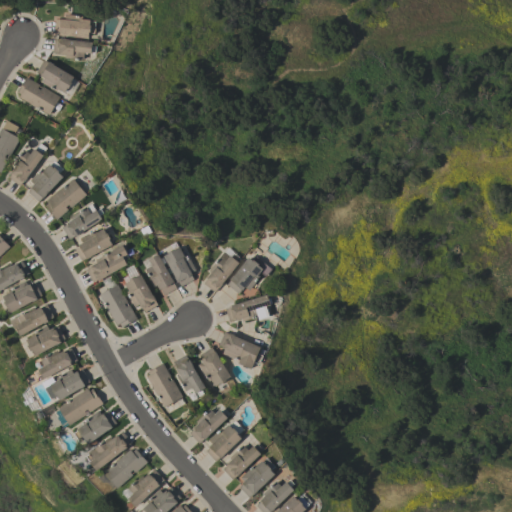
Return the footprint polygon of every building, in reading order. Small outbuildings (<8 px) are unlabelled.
[(88,38),(64,35),(59,35),(59,34),(53,33),(55,19),(60,19),(60,18),(65,19),(66,13),(79,15),(82,16),(82,18),(90,19),(90,20),(96,21),(94,33),(89,32),(88,38)] [(92,42),(91,46),(96,46),(95,52),(91,52),(91,53),(84,52),(83,59),(64,57),(64,54),(58,54),(58,53),(52,52),(54,38),(92,42)] [(73,76),(70,82),(71,82),(68,88),(67,87),(64,92),(58,88),(56,91),(51,87),(50,88),(41,82),(44,78),(40,75),(40,74),(36,72),(43,59),(48,62),(49,61),(53,64),(73,76)] [(25,76),(59,96),(48,115),(18,97),(20,94),(16,92),(25,76)] [(0,172),(0,128),(1,128),(6,120),(17,126),(13,135),(19,138),(0,172)] [(42,155),(26,177),(27,177),(23,182),(23,181),(19,186),(8,177),(11,173),(10,172),(14,166),(12,164),(23,149),(29,153),(33,148),(34,149),(39,142),(46,148),(41,154),(42,155)] [(62,176),(42,198),(42,197),(38,201),(27,192),(31,188),(30,187),(33,183),(30,180),(41,167),(43,169),(48,164),(50,165),(53,161),(62,169),(58,173),(62,176)] [(85,194),(70,207),(69,206),(66,208),(67,210),(55,219),(44,206),(47,203),(45,200),(72,178),(85,194)] [(101,219),(78,233),(79,234),(75,236),(74,236),(68,239),(61,227),(67,224),(66,222),(77,216),(75,213),(86,207),(89,213),(96,209),(96,210),(100,208),(103,214),(99,216),(101,219)] [(112,244),(90,256),(91,256),(86,259),(86,258),(81,261),(74,248),(78,246),(78,244),(82,242),(79,238),(95,229),(96,232),(103,228),(103,229),(108,227),(114,237),(109,240),(112,244)] [(0,236),(9,246),(0,254),(0,236)] [(126,264),(98,280),(97,279),(92,282),(85,270),(90,267),(90,265),(96,262),(95,260),(110,252),(109,251),(122,245),(127,254),(126,254),(128,259),(124,261),(126,264)] [(177,282),(163,256),(168,253),(168,252),(174,248),(174,249),(179,247),(183,254),(185,253),(187,256),(195,270),(191,272),(192,274),(191,274),(193,279),(180,286),(178,281),(177,282)] [(239,262),(222,283),(222,284),(218,288),(217,287),(214,292),(203,283),(206,279),(205,278),(213,269),(211,267),(223,251),(230,257),(233,252),(238,256),(235,260),(239,262)] [(173,281),(172,282),(176,288),(163,295),(160,289),(159,289),(156,284),(154,285),(145,269),(145,268),(141,261),(155,253),(156,255),(158,254),(173,281)] [(248,257),(252,260),(255,256),(270,267),(264,275),(259,272),(257,274),(259,276),(249,290),(245,287),(242,290),(241,289),(238,294),(226,285),(230,280),(229,279),(232,275),(233,276),(248,257)] [(0,289),(0,268),(9,263),(10,266),(16,262),(16,263),(22,260),(29,273),(23,276),(24,277),(19,280),(18,279),(0,289)] [(140,274),(152,295),(153,294),(155,299),(154,300),(157,305),(145,312),(142,307),(141,307),(139,304),(134,307),(125,291),(128,290),(124,283),(129,280),(128,279),(134,276),(135,277),(140,274)] [(127,301),(126,302),(127,305),(129,304),(136,318),(121,327),(119,323),(116,325),(98,295),(110,288),(107,283),(104,285),(101,280),(110,275),(115,285),(117,284),(127,301)] [(11,312),(10,311),(4,314),(0,306),(0,298),(2,297),(2,296),(9,292),(7,290),(25,280),(27,284),(29,283),(30,285),(34,282),(41,295),(36,298),(37,299),(32,301),(31,301),(11,312)] [(267,294),(267,295),(269,294),(272,303),(270,304),(270,305),(266,306),(269,316),(259,319),(258,316),(242,321),(241,318),(235,320),(235,319),(228,321),(224,308),(231,306),(230,305),(267,294)] [(19,336),(15,327),(13,328),(8,320),(33,307),(34,309),(40,307),(46,304),(53,317),(47,320),(47,321),(43,323),(19,336)] [(34,356),(31,350),(30,351),(27,345),(28,344),(25,339),(32,336),(31,333),(34,332),(33,331),(46,324),(49,329),(52,327),(53,328),(58,325),(65,338),(60,341),(60,342),(55,345),(55,344),(34,356)] [(260,347),(257,353),(262,355),(259,364),(253,362),(250,369),(237,363),(238,361),(221,353),(224,349),(222,348),(222,347),(218,345),(223,331),(228,334),(229,332),(234,335),(260,347)] [(230,376),(225,379),(226,380),(220,384),(219,383),(214,386),(210,379),(208,381),(205,376),(204,376),(197,364),(201,361),(200,360),(201,359),(198,355),(211,347),(214,351),(215,351),(218,356),(230,376)] [(43,379),(37,369),(43,366),(40,359),(57,350),(58,353),(63,350),(64,351),(70,348),(77,360),(72,362),(72,363),(43,379)] [(205,387),(201,389),(203,393),(198,396),(196,392),(195,393),(191,387),(185,391),(175,374),(178,373),(174,367),(176,367),(172,361),(185,354),(188,359),(189,359),(192,364),(191,364),(205,387)] [(162,363),(170,376),(169,377),(170,380),(172,379),(182,396),(163,407),(146,377),(149,375),(147,372),(162,363)] [(84,385),(59,400),(57,396),(51,399),(45,388),(45,387),(42,381),(51,376),(53,380),(56,379),(55,378),(58,376),(74,367),(76,372),(82,369),(89,381),(84,384),(84,385)] [(67,423),(62,426),(53,412),(58,409),(58,407),(87,388),(89,391),(93,388),(102,403),(69,425),(67,423)] [(227,417),(204,439),(203,439),(198,443),(188,433),(193,429),(192,427),(197,424),(195,422),(209,408),(215,413),(219,409),(227,417)] [(88,444),(85,439),(80,443),(73,433),(78,429),(77,429),(85,423),(83,421),(98,410),(101,414),(103,413),(103,414),(107,411),(116,423),(112,426),(112,427),(108,430),(107,430),(88,444)] [(241,438),(220,458),(219,458),(215,462),(205,451),(209,447),(208,446),(211,443),(208,439),(221,427),(222,429),(228,424),(229,425),(233,422),(241,430),(237,434),(241,438)] [(97,470),(90,462),(90,461),(86,456),(89,454),(88,453),(95,447),(96,447),(110,436),(111,438),(116,434),(117,435),(122,431),(131,442),(126,446),(127,447),(122,451),(122,450),(97,470)] [(261,454),(241,472),(237,477),(236,476),(232,480),(222,469),(226,465),(226,464),(230,460),(228,457),(243,444),(248,450),(253,445),(253,446),(256,443),(260,447),(257,450),(261,454)] [(147,462),(135,473),(132,470),(130,472),(132,475),(117,488),(103,472),(129,449),(132,452),(135,449),(147,462)] [(275,474),(253,495),(252,494),(249,497),(239,487),(242,483),(241,483),(243,481),(240,477),(254,464),(256,466),(262,460),(263,461),(267,458),(274,466),(270,470),(275,474)] [(123,492),(123,491),(124,490),(124,489),(125,488),(126,488),(127,488),(128,488),(142,475),(144,477),(148,473),(149,474),(154,469),(164,479),(158,484),(159,485),(136,507),(123,493),(123,492)] [(294,490),(274,508),(274,509),(271,511),(270,511),(269,511),(261,511),(255,505),(260,501),(260,500),(264,496),(262,494),(276,480),(281,486),(286,481),(287,482),(290,479),(294,484),(291,487),(294,490)] [(166,511),(146,511),(142,508),(149,503),(147,501),(152,496),(151,496),(159,489),(162,493),(166,490),(166,491),(170,487),(180,497),(176,501),(177,502),(166,511)] [(275,511),(293,495),(297,499),(304,493),(312,502),(305,508),(306,509),(302,511),(275,511)] [(190,511),(181,502),(170,511),(190,511)]
